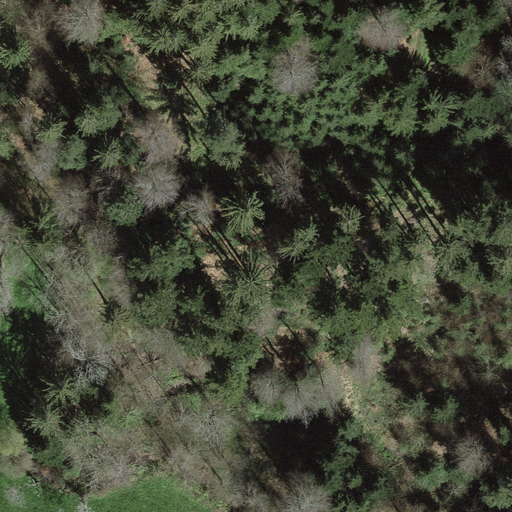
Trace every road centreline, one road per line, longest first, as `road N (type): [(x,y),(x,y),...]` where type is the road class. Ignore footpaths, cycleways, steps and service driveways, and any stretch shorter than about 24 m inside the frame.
road 1 (track): [(58,0),(102,62),(175,127),(282,188),(341,202),(383,189),(413,166),(421,144),(414,77),(427,0)]
road 2 (track): [(511,5),(466,59),(421,144)]
